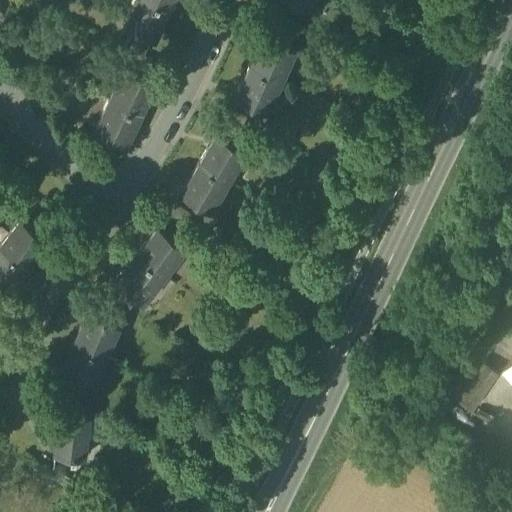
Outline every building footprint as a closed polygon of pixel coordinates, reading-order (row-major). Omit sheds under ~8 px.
[(154,36),(169,5),(159,0),(132,0),(123,20),(154,36)] [(274,22),(288,27),(293,12),(279,7),(274,22)] [(283,78),(298,46),(265,31),(250,62),(283,78)] [(133,56),(147,63),(150,56),(143,52),(146,45),(132,38),(129,45),(137,49),(133,56)] [(268,110),(283,78),(250,62),(235,94),(268,110)] [(141,111),(157,80),(125,64),(110,96),(141,111)] [(125,143),(141,111),(110,96),(94,127),(125,143)] [(227,121),(241,128),(248,114),(233,107),(227,121)] [(75,132),(89,139),(92,133),(78,126),(75,132)] [(229,179),(248,149),(218,130),(199,160),(229,179)] [(73,139),(80,144),(84,139),(77,134),(73,139)] [(210,208),(229,179),(199,160),(180,189),(210,208)] [(170,216),(184,225),(192,213),(178,204),(170,216)] [(45,222),(50,226),(59,214),(53,210),(45,222)] [(0,244),(26,265),(48,236),(19,215),(0,240),(0,244)] [(164,272),(185,244),(157,223),(136,251),(164,272)] [(0,289),(5,293),(26,265),(0,244),(0,289)] [(143,300),(164,272),(136,251),(115,278),(143,300)] [(94,295),(108,301),(110,295),(96,289),(94,295)] [(113,296),(126,306),(130,301),(118,291),(113,296)] [(106,353),(120,321),(87,307),(73,339),(106,353)] [(511,309),(492,339),(511,353),(511,309)] [(92,385),(106,353),(73,339),(59,371),(92,385)] [(472,408),(497,372),(478,358),(453,394),(472,408)] [(511,360),(502,369),(511,380),(511,360)] [(60,407),(69,408),(71,392),(62,391),(60,407)] [(72,453),(79,453),(79,452),(86,453),(91,411),(69,408),(60,407),(59,407),(54,449),(72,451),(72,453)] [(80,482),(83,484),(87,478),(74,470),(70,476),(80,482)]
